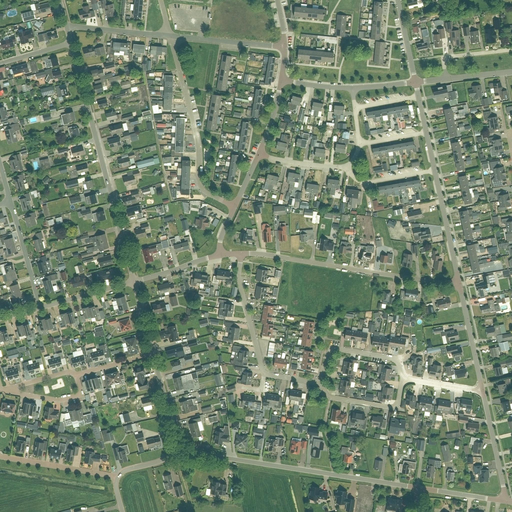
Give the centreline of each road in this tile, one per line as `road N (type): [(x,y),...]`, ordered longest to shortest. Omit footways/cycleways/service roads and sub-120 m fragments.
road 1 (unclassified): [(133,282),(70,43)]
road 2 (residential): [(419,487),(179,448)]
road 3 (residential): [(459,285),(242,253)]
road 4 (residential): [(234,208),(200,185),(170,35)]
road 5 (residential): [(317,384),(264,372),(240,288),(242,253)]
road 6 (residential): [(317,384),(330,348),(395,359),(402,378)]
